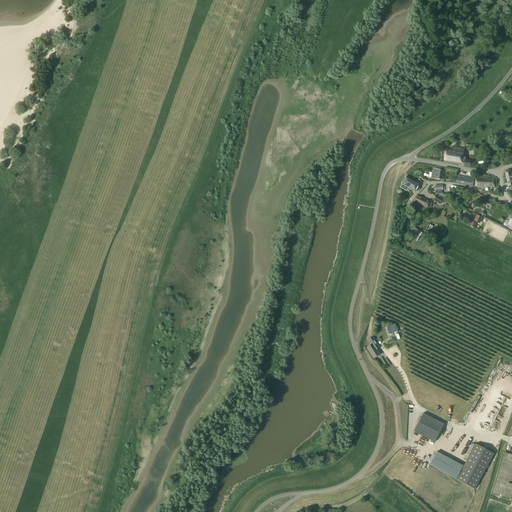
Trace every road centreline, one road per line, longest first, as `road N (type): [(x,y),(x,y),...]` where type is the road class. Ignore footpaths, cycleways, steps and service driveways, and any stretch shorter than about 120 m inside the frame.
road 1 (unclassified): [(498,170),(418,159),(386,168),(350,311),(356,353),(381,413),(377,448),(348,482),(278,496),(257,511)]
road 2 (track): [(80,472),(106,299),(122,249),(251,0)]
